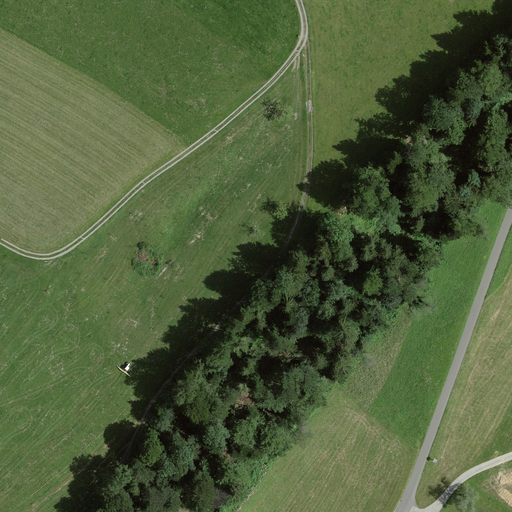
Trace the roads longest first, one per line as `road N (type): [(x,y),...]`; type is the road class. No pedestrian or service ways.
road 1 (track): [(4,242),(34,257),(58,256),(89,237),(265,92),(307,39)]
road 2 (tertiary): [(511,211),(401,511)]
